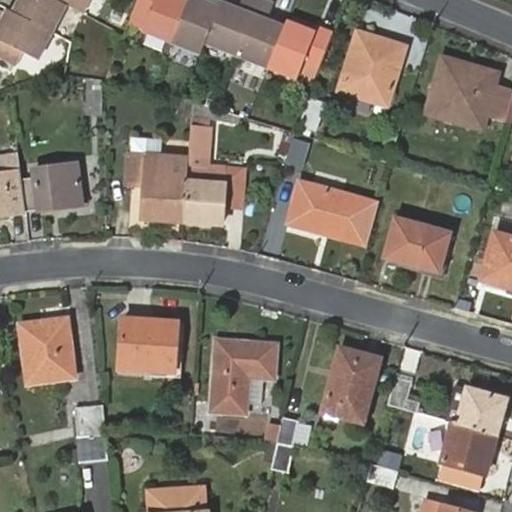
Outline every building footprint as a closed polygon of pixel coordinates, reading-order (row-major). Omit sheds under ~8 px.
[(19,0),(12,14),(50,34),(65,5),(55,0),(19,0)] [(55,0),(65,5),(83,14),(89,0),(55,0)] [(145,31),(173,43),(189,2),(184,0),(139,0),(131,22),(146,28),(145,31)] [(189,0),(189,2),(173,43),(202,55),(206,44),(220,7),(202,0),(189,0)] [(206,44),(238,57),(259,0),(242,0),(239,8),(222,3),(220,7),(206,44)] [(264,0),(259,0),(238,57),(269,69),(285,28),(269,21),(276,5),(264,0)] [(36,62),(50,34),(12,14),(10,19),(3,15),(0,22),(0,62),(12,69),(20,54),(36,62)] [(294,18),(292,24),(315,34),(318,28),(294,18)] [(300,73),(315,80),(332,34),(318,28),(315,34),(292,24),(287,22),(285,28),(269,69),(297,80),(300,73)] [(357,30),(336,96),(382,112),(403,45),(357,30)] [(484,117),(505,124),(511,97),(511,86),(494,82),(460,73),(462,64),(438,58),(424,114),(480,129),(484,117)] [(496,74),(462,64),(460,73),(494,82),(496,74)] [(103,113),(104,81),(88,80),(87,113),(103,113)] [(241,119),(217,111),(193,105),(192,117),(212,122),(238,130),(241,119)] [(212,131),(212,122),(192,117),(191,129),(193,129),(212,131)] [(209,171),(212,131),(193,129),(191,129),(189,161),(189,169),(203,170),(209,171)] [(289,163),(305,168),(312,143),(296,139),(289,163)] [(143,219),(185,223),(189,169),(189,161),(148,158),(143,219)] [(23,181),(27,213),(42,211),(41,206),(64,203),(65,207),(84,205),(79,167),(35,172),(37,179),(23,181)] [(189,169),(185,223),(224,226),(225,210),(226,187),(202,186),(203,170),(189,169)] [(226,187),(228,172),(209,171),(203,170),(202,186),(226,187)] [(242,211),(245,172),(228,171),(228,172),(226,187),(225,210),(242,211)] [(12,215),(27,213),(23,181),(9,182),(7,176),(0,177),(0,212),(12,210),(12,215)] [(299,185),(289,226),(349,242),(359,201),(299,185)] [(395,221),(385,257),(436,271),(447,235),(395,221)] [(511,239),(496,234),(483,280),(511,287),(511,239)] [(21,319),(31,377),(76,371),(67,313),(21,319)] [(125,316),(122,365),(173,369),(177,321),(125,316)] [(217,343),(211,415),(247,418),(251,380),(273,382),(276,349),(217,343)] [(340,353),(324,415),(363,425),(378,363),(340,353)] [(409,389),(395,384),(388,408),(415,416),(417,408),(405,406),(409,389)] [(453,387),(444,420),(496,434),(505,401),(453,387)] [(74,406),(81,462),(112,458),(104,402),(74,406)] [(301,424),(283,420),(277,447),(295,450),(301,424)] [(484,479),(495,438),(456,427),(445,468),(484,479)] [(257,472),(265,444),(241,437),(233,465),(257,472)] [(295,450),(277,447),(272,472),(291,477),(297,451),(295,450)] [(401,475),(372,468),(367,488),(395,495),(401,475)] [(208,511),(207,489),(147,492),(148,511),(208,511)] [(464,511),(427,503),(425,511),(464,511)]
